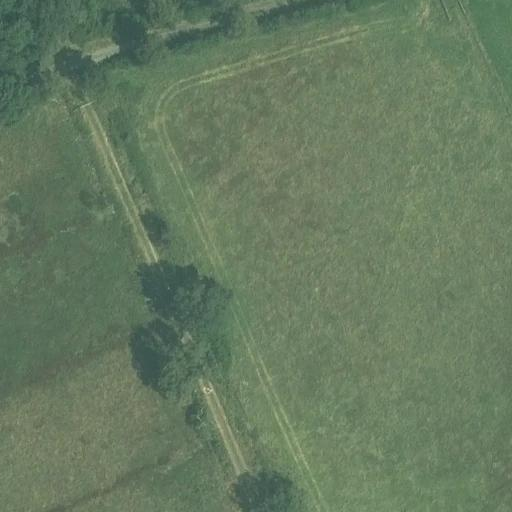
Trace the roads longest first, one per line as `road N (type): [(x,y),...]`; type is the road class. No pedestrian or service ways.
road 1 (track): [(71,68),(261,511)]
road 2 (track): [(0,95),(321,0)]
